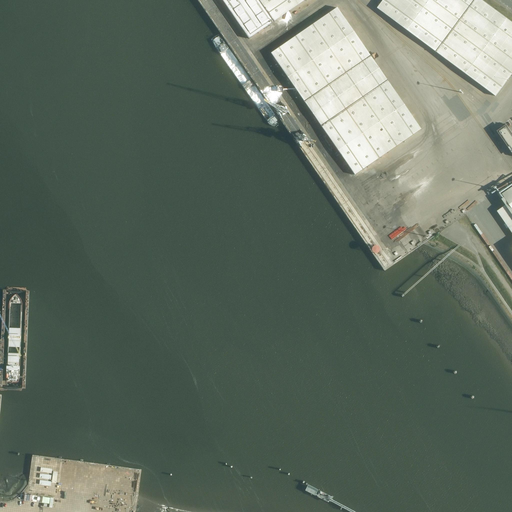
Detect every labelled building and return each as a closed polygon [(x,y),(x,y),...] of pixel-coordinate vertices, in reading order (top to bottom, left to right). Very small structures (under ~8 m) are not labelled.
[(221,0),(249,39),(272,23),(305,0),(221,0)] [(511,22),(481,0),(384,0),(378,9),(496,96),(511,75),(511,74),(511,22)] [(270,54),(354,175),(421,129),(337,8),(270,54)] [(511,132),(506,125),(506,126),(498,132),(511,152),(511,132)] [(511,188),(502,195),(509,204),(497,212),(511,232),(511,188)] [(0,355),(0,390),(26,391),(29,287),(2,286),(0,355)]
